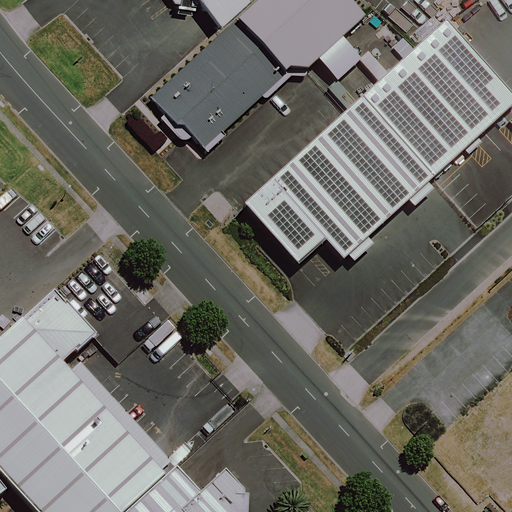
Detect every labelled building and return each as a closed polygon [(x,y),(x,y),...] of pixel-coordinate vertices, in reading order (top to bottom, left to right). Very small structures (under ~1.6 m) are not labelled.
[(373,23),(352,0),(288,0),(163,112),(211,167),(373,23)] [(202,0),(227,43),(271,0),(202,0)] [(511,146),(511,104),(458,44),(259,218),(307,271),(334,247),(362,278),(511,146)] [(41,337),(0,375),(0,483),(27,511),(233,511),(243,503),(214,473),(192,494),(41,337)] [(484,466),(511,498),(511,401),(500,412),(509,423),(497,432),(508,445),(484,466)]
